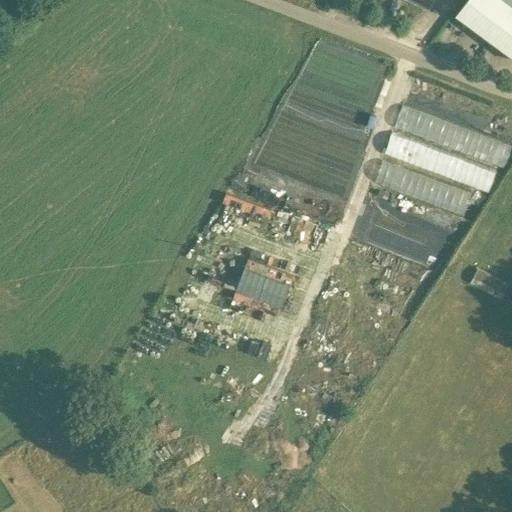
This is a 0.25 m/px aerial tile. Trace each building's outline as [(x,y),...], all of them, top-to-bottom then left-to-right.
[(466,0),(456,14),(485,35),(511,55),(511,5),(505,0),(466,0)] [(394,128),(385,155),(489,190),(498,166),(502,167),(511,140),(405,105),(396,129),(394,128)] [(383,158),(375,181),(462,212),(470,190),(383,158)] [(228,185),(224,204),(267,214),(272,195),(228,185)] [(280,307),(292,273),(246,256),(233,290),(280,307)] [(471,282),(501,296),(508,281),(478,267),(471,282)]
